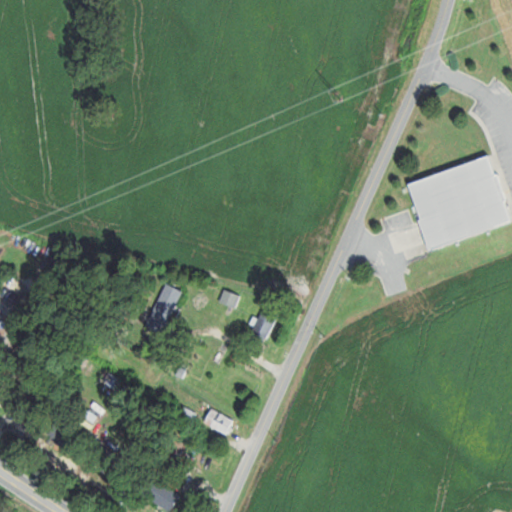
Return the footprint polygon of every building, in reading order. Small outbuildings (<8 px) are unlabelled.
[(412,180),(431,247),(511,224),(511,211),(496,157),(412,180)] [(186,291),(169,283),(149,326),(166,334),(186,291)] [(239,307),(243,295),(228,289),(223,301),(239,307)] [(281,315),(267,308),(253,335),(268,342),(281,315)] [(167,447),(180,453),(199,412),(185,406),(167,447)] [(238,419),(214,408),(207,423),(231,434),(238,419)] [(54,430),(66,449),(77,442),(65,423),(54,430)] [(172,511),(185,498),(158,474),(144,489),(169,511),(172,511)]
